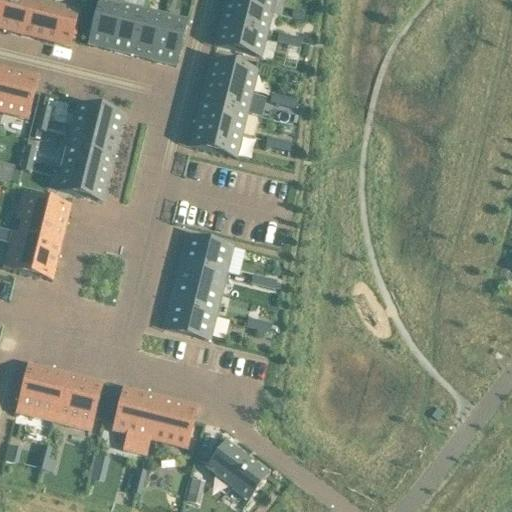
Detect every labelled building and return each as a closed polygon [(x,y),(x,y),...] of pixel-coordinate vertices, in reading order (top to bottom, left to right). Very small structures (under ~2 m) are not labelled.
[(27,0),(0,0),(0,32),(21,37),(30,1),(27,0)] [(98,0),(87,47),(111,52),(124,0),(98,0)] [(124,0),(111,52),(132,58),(144,11),(124,6),(124,0)] [(226,0),(225,5),(272,16),(276,0),(226,0)] [(30,1),(21,37),(70,49),(79,13),(30,1)] [(225,5),(220,25),(267,37),(272,16),(225,5)] [(144,11),(132,58),(153,63),(165,16),(144,11)] [(293,12),(291,21),(303,23),(305,15),(293,12)] [(165,16),(153,63),(176,69),(188,22),(165,16)] [(220,25),(214,49),(261,60),(267,37),(220,25)] [(279,36),(277,44),(289,47),(291,39),(279,36)] [(291,39),(289,47),(301,50),(302,41),(291,39)] [(211,61),(205,84),(252,96),(258,72),(211,61)] [(0,74),(0,115),(28,122),(39,79),(1,69),(0,74)] [(205,84),(200,105),(247,117),(252,96),(205,84)] [(272,96),(270,105),(282,107),(284,99),(272,96)] [(284,99),(282,107),(294,110),(296,102),(284,99)] [(78,104),(72,127),(119,139),(125,116),(78,104)] [(200,105),(195,126),(242,138),(247,117),(200,105)] [(43,108),(40,120),(48,122),(51,110),(43,108)] [(40,120),(37,132),(45,134),(48,122),(40,120)] [(195,126),(189,150),(237,161),(242,138),(195,126)] [(72,127),(67,149),(114,161),(119,139),(72,127)] [(267,140),(266,148),(278,151),(280,143),(267,140)] [(280,143),(278,151),(289,154),(291,146),(280,143)] [(27,149),(24,161),(32,163),(35,151),(27,149)] [(67,149),(61,170),(108,182),(114,161),(67,149)] [(24,161),(21,172),(29,174),(32,163),(24,161)] [(61,170),(56,193),(103,205),(108,182),(61,170)] [(11,233),(13,233),(21,235),(36,239),(62,245),(71,208),(21,195),(11,233)] [(11,233),(2,271),(52,283),(62,245),(36,239),(21,235),(13,233),(11,233)] [(186,237),(180,261),(228,272),(234,248),(186,237)] [(180,261),(175,283),(222,295),(228,272),(180,261)] [(253,277),(251,285),(263,288),(265,280),(253,277)] [(265,280),(263,288),(275,291),(277,283),(265,280)] [(175,283),(169,305),(217,317),(222,295),(175,283)] [(169,305),(162,333),(210,344),(217,317),(169,305)] [(248,321),(246,329),(258,332),(260,324),(248,321)] [(260,324),(258,332),(270,335),(272,327),(260,324)] [(223,370),(243,376),(249,354),(229,349),(223,370)] [(28,366),(15,415),(54,425),(66,376),(28,366)] [(66,376),(54,425),(91,434),(103,385),(66,376)] [(123,390),(112,434),(127,437),(123,452),(146,458),(150,443),(161,399),(123,390)] [(161,399),(150,443),(187,452),(198,409),(161,399)] [(249,503),(269,477),(226,444),(205,470),(249,503)] [(43,448),(40,460),(48,462),(51,450),(43,448)] [(338,448),(322,472),(381,511),(382,511),(399,489),(338,448)] [(40,460),(37,472),(45,474),(48,462),(40,460)] [(138,472),(135,484),(143,486),(146,474),(138,472)] [(135,484),(132,496),(140,498),(143,486),(135,484)] [(184,508),(191,510),(194,498),(187,496),(184,508)]
